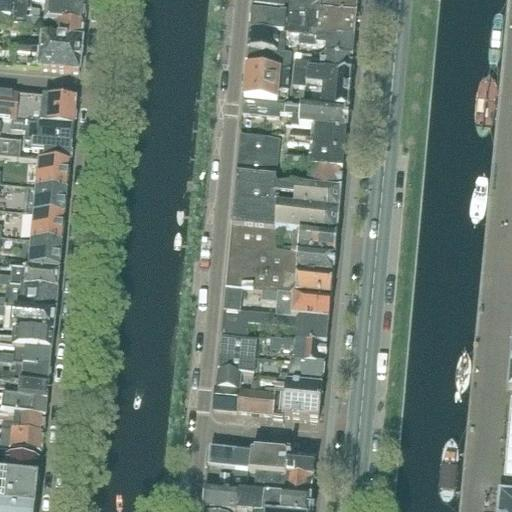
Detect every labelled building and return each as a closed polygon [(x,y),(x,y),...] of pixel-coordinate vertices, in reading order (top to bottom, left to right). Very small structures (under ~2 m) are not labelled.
[(86,8),(86,0),(58,0),(58,6),(86,8)] [(306,15),(307,4),(307,0),(253,0),(253,11),(284,13),(306,15)] [(357,20),(358,0),(307,0),(307,4),(307,6),(306,15),(319,17),(357,20)] [(0,19),(27,22),(27,17),(28,6),(0,2),(0,19)] [(84,26),(86,8),(58,6),(44,4),(43,22),(53,23),(84,26)] [(293,19),(281,18),(253,16),(251,34),(300,38),(355,44),(357,20),(319,17),(318,31),(304,29),(305,19),(293,18),(293,19)] [(26,27),(27,22),(0,19),(0,32),(10,34),(11,22),(14,22),(14,26),(26,27)] [(53,23),(43,22),(30,21),(30,31),(56,33),(55,42),(82,45),(84,26),(53,23)] [(299,48),(300,38),(251,34),(249,52),(277,55),(278,47),(299,49),(299,48)] [(353,61),(355,44),(300,38),(299,48),(327,50),(325,58),(353,61)] [(82,45),(55,42),(43,41),(41,54),(17,52),(16,72),(79,78),(82,45)] [(292,56),(277,55),(249,52),(247,70),(279,73),(290,74),(292,56)] [(353,61),(325,58),(321,58),(320,68),(302,66),(302,75),(352,80),(353,61)] [(279,84),(279,73),(247,70),(244,101),(283,105),(288,101),(289,95),(277,94),(278,90),(282,90),(283,85),(279,84)] [(352,80),(302,75),(293,74),(292,89),(306,90),(304,111),(348,115),(352,80)] [(74,131),(76,105),(0,98),(0,124),(2,125),(14,126),(31,128),(74,131)] [(348,115),(304,111),(244,105),(241,136),(254,137),(255,120),(280,123),(280,118),(292,119),(291,130),(305,131),(346,135),(348,115)] [(74,131),(31,128),(14,126),(13,135),(26,136),(25,144),(36,145),(72,148),(74,131)] [(345,156),(346,135),(305,131),(304,142),(288,141),(287,150),(310,153),(345,156)] [(277,182),(280,143),(240,140),(237,178),(277,182)] [(22,147),(0,144),(0,160),(20,162),(22,147)] [(72,148),(36,145),(25,144),(24,153),(40,155),(39,164),(71,167),(72,148)] [(343,175),(345,156),(310,153),(309,163),(286,161),(285,170),(309,172),(343,175)] [(71,168),(39,165),(39,166),(37,192),(68,195),(70,168),(71,168)] [(341,195),(343,175),(309,172),(308,183),(285,181),(284,189),(341,195)] [(280,236),(337,241),(341,195),(284,189),(276,189),(277,182),(237,178),(232,231),(276,235),(280,236)] [(65,222),(68,195),(37,192),(34,219),(65,222)] [(63,248),(65,222),(34,219),(32,245),(63,248)] [(274,254),(276,235),(232,231),(226,293),(242,294),(258,295),(280,297),(287,298),(331,302),(335,260),(278,255),(274,254)] [(335,260),(337,241),(280,236),(279,244),(292,245),(292,252),(278,251),(278,255),(335,260)] [(60,276),(63,248),(32,245),(29,272),(29,273),(60,276)] [(58,295),(60,276),(29,273),(0,270),(0,288),(7,290),(58,295)] [(0,310),(56,317),(58,295),(7,290),(6,302),(0,302),(0,310)] [(240,316),(242,294),(226,293),(224,314),(240,316)] [(279,307),(280,297),(258,295),(258,301),(262,301),(262,305),(279,307)] [(329,324),(331,302),(287,298),(284,320),(329,324)] [(54,338),(56,317),(0,310),(0,320),(4,321),(3,333),(26,335),(54,338)] [(248,329),(250,316),(240,316),(224,314),(223,326),(248,329)] [(262,330),(262,328),(263,318),(250,316),(248,329),(262,330)] [(326,349),(329,324),(284,320),(278,319),(263,318),(262,328),(296,332),(294,345),(326,349)] [(247,341),(248,329),(223,326),(222,338),(247,341)] [(52,356),(54,338),(26,335),(26,344),(0,340),(0,350),(15,352),(52,356)] [(257,362),(258,346),(221,342),(220,358),(255,362),(257,362)] [(326,349),(294,345),(270,343),(269,353),(293,355),(292,365),(324,368),(326,349)] [(50,372),(52,356),(15,352),(15,360),(2,358),(2,363),(0,362),(0,367),(16,369),(50,372)] [(254,377),(255,362),(220,358),(218,373),(254,377)] [(324,368),(292,365),(290,365),(289,378),(268,375),(267,383),(277,384),(286,385),(286,388),(322,391),(324,368)] [(0,384),(49,390),(50,372),(16,369),(15,376),(0,375),(0,384)] [(240,393),(241,379),(218,377),(216,391),(239,393),(240,393)] [(277,384),(267,383),(256,381),(255,395),(276,398),(277,384)] [(49,390),(0,384),(0,393),(20,396),(19,403),(47,405),(49,390)] [(319,425),(322,391),(286,388),(283,421),(319,425)] [(238,405),(239,393),(216,391),(215,403),(238,405)] [(255,395),(240,393),(239,393),(238,405),(237,417),(274,420),(276,398),(255,395)] [(47,405),(19,403),(0,400),(0,416),(18,418),(46,421),(47,405)] [(237,417),(238,405),(215,403),(214,415),(237,417)] [(46,421),(18,418),(0,416),(0,425),(19,428),(18,435),(44,438),(46,421)] [(18,435),(0,433),(0,454),(42,459),(44,438),(18,435)] [(250,476),(251,458),(237,457),(237,456),(210,454),(208,472),(249,476),(250,476)] [(315,464),(251,457),(251,458),(250,476),(250,478),(285,481),(313,484),(315,464)] [(41,466),(5,463),(3,482),(39,485),(41,466)] [(248,483),(249,476),(208,472),(206,490),(235,493),(235,488),(231,488),(232,481),(248,483)] [(36,511),(39,485),(3,482),(0,481),(0,511),(36,511)] [(311,503),(313,484),(285,481),(284,489),(272,488),(271,494),(259,493),(258,499),(311,503)] [(310,511),(311,503),(258,499),(206,494),(203,511),(310,511)] [(511,511),(511,495),(499,495),(497,511),(511,511)]
